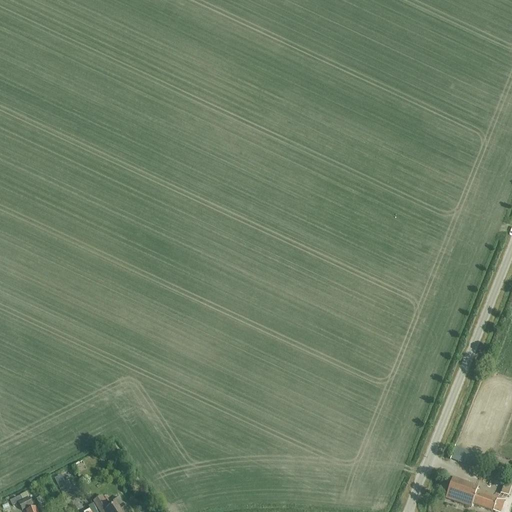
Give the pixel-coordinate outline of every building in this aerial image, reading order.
[(460,464),(475,469),(479,456),(464,451),(460,464)] [(71,467),(75,474),(86,469),(82,461),(81,462),(71,467)] [(60,475),(64,483),(75,477),(71,469),(60,475)] [(472,505),(492,511),(496,501),(485,497),(486,494),(477,491),(478,488),(452,479),(445,499),(471,508),(472,505)] [(10,501),(12,507),(16,505),(16,503),(29,496),(26,492),(10,501)] [(41,496),(39,498),(36,493),(33,495),(40,506),(45,503),(41,496)] [(18,503),(22,511),(33,505),(29,497),(18,503)] [(101,497),(93,502),(99,511),(126,511),(118,499),(113,502),(115,505),(108,510),(104,505),(105,504),(101,497)]
